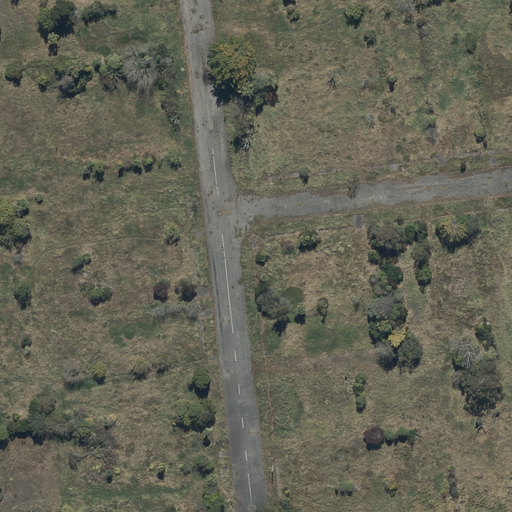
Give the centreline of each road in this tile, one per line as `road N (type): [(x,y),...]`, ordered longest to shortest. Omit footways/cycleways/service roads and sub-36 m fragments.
road 1 (track): [(252,511),(195,0)]
road 2 (track): [(219,212),(511,180)]
